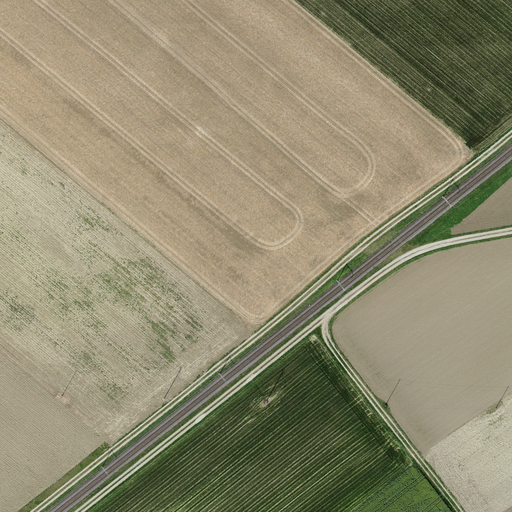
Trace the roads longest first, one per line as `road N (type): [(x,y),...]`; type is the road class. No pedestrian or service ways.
road 1 (track): [(19,511),(511,133)]
road 2 (track): [(407,253),(80,511)]
road 3 (track): [(324,315),(327,339),(461,511)]
